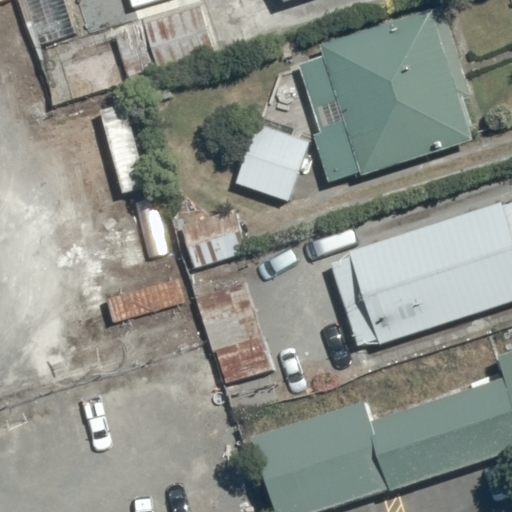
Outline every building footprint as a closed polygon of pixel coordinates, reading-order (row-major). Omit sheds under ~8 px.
[(370,178),(480,142),(477,132),(480,131),(470,102),(479,99),(449,8),(326,48),(329,59),(304,67),(326,134),(319,136),(335,184),(368,173),(370,178)] [(134,83),(222,57),(208,9),(120,35),(134,83)] [(294,204),(315,144),(263,126),(241,185),(294,204)] [(511,306),(511,206),(510,207),(509,204),(356,254),(358,259),(336,266),(364,349),(385,342),(387,348),(511,306)] [(278,371),(251,283),(201,300),(218,355),(221,354),(231,386),(278,371)] [(511,356),(506,359),(511,377),(511,382),(503,385),(500,376),(473,383),(476,393),(379,424),(372,404),(260,439),(284,511),(337,511),(398,492),(399,495),(511,458),(511,356)]
